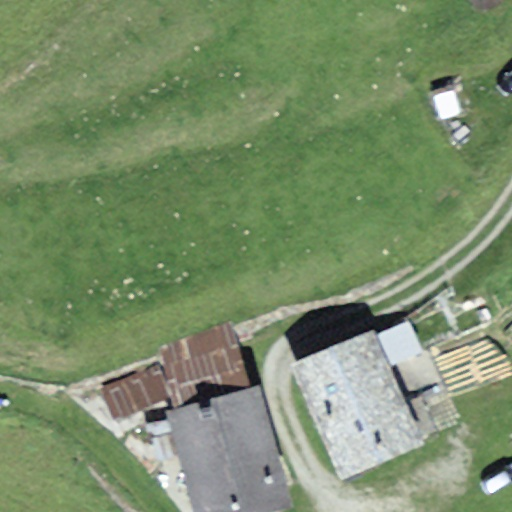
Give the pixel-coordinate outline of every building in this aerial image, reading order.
[(160,349),(179,410),(252,390),(232,321),(160,349)] [(377,337),(390,367),(424,352),(411,322),(377,337)] [(374,330),(293,366),(344,479),(424,443),(390,367),(377,337),(374,330)] [(437,358),(452,394),(511,372),(511,363),(509,355),(488,339),(437,358)] [(115,421),(171,399),(157,365),(101,388),(115,421)] [(179,410),(174,411),(200,511),(261,511),(290,505),(259,388),(252,390),(179,410)]
